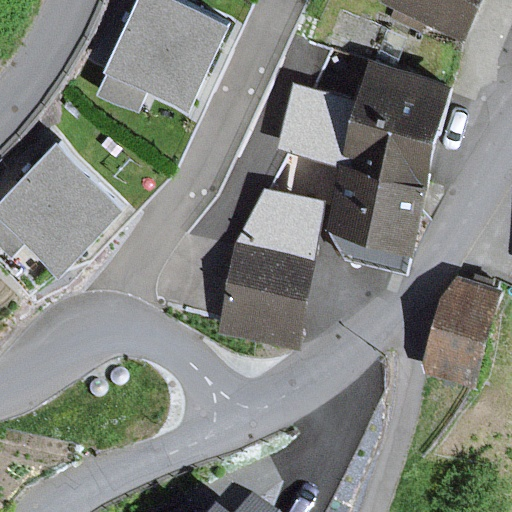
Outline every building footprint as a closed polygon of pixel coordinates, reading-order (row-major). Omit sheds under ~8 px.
[(238,19),(199,0),(143,0),(114,63),(153,81),(198,103),(238,19)] [(396,0),(481,33),(493,0),(396,0)] [(458,80),(373,62),(364,104),(352,156),(438,175),(458,80)] [(153,81),(114,63),(102,89),(142,107),(153,81)] [(364,104),(292,90),(281,144),(352,156),(364,104)] [(136,196),(66,130),(0,199),(0,200),(35,234),(69,266),(136,196)] [(438,175),(352,156),(337,221),(352,254),(417,268),(438,175)] [(35,234),(0,200),(0,239),(15,254),(35,234)] [(326,240),(239,228),(225,327),(312,339),(326,240)] [(506,284),(460,274),(444,292),(426,370),(483,383),(506,284)] [(260,511),(248,501),(237,511),(260,511)]
